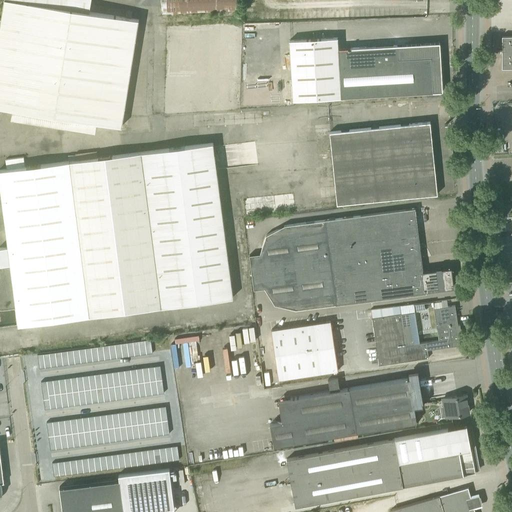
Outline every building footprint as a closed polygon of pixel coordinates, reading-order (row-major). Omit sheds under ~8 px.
[(0,106),(122,126),(139,20),(90,12),(91,0),(4,0),(0,28),(0,106)] [(162,0),(163,14),(237,11),(237,0),(162,0)] [(511,68),(511,36),(503,36),(503,68),(511,68)] [(338,49),(338,37),(289,40),(293,100),(341,98),(442,91),(440,42),(338,49)] [(330,132),(337,204),(437,194),(430,122),(330,132)] [(0,169),(0,179),(7,231),(1,232),(3,242),(8,241),(19,325),(233,297),(213,142),(0,169)] [(6,159),(7,169),(25,167),(24,157),(6,159)] [(369,240),(418,233),(415,209),(366,215),(369,240)] [(346,218),(349,242),(369,240),(366,215),(346,218)] [(346,218),(326,220),(329,245),(349,242),(346,218)] [(332,262),(329,245),(326,220),(306,223),(310,247),(312,265),(332,262)] [(290,250),(310,247),(306,223),(286,225),(290,250)] [(290,250),(286,225),(283,226),(266,235),(260,254),(262,254),(290,250)] [(424,273),(423,272),(418,233),(369,240),(374,279),(394,276),(424,273)] [(369,240),(349,242),(357,301),(377,299),(374,279),(369,240)] [(329,245),(332,262),(337,304),(357,301),(349,242),(329,245)] [(264,271),(312,265),(310,247),(290,250),(262,254),(260,254),(262,271),(264,271)] [(312,265),(314,282),(324,280),(327,305),(337,304),(332,262),(312,265)] [(304,283),(314,282),(312,265),(264,271),(262,271),(265,288),(274,304),(287,307),(284,286),(304,283)] [(453,286),(450,268),(423,272),(424,273),(426,290),(453,286)] [(424,273),(394,276),(397,296),(426,292),(426,290),(424,273)] [(394,276),(374,279),(377,299),(397,296),(394,276)] [(327,305),(324,280),(314,282),(304,283),(307,308),(327,305)] [(307,308),(304,283),(284,286),(287,307),(297,309),(307,308)] [(455,305),(434,308),(437,328),(441,328),(442,339),(426,342),(427,350),(463,344),(460,324),(458,324),(455,305)] [(371,310),(372,317),(376,341),(405,337),(402,313),(401,306),(371,310)] [(402,313),(405,337),(406,344),(419,343),(415,311),(402,313)] [(301,325),(303,342),(305,350),(334,345),(331,321),(301,325)] [(301,325),(271,330),(274,346),(303,342),(301,325)] [(376,341),(379,365),(429,358),(427,350),(426,342),(419,343),(406,344),(405,337),(376,341)] [(306,358),(305,350),(303,342),(274,346),(276,363),(306,358)] [(305,350),(306,358),(308,375),(338,370),(334,345),(305,350)] [(276,363),(279,379),(308,375),(306,358),(276,363)] [(270,423),(273,446),(417,422),(414,407),(423,406),(422,402),(423,402),(417,371),(408,373),(409,377),(291,398),(295,419),(270,423)] [(338,376),(328,378),(330,389),(340,387),(338,376)] [(466,394),(443,398),(446,417),(469,413),(466,394)] [(207,422),(206,413),(183,416),(184,424),(207,422)] [(286,459),(295,506),(475,472),(466,425),(393,437),(393,439),(286,459)] [(271,437),(250,441),(252,449),(273,444),(271,437)] [(123,511),(120,480),(60,487),(60,486),(62,511),(123,511)] [(475,511),(468,487),(439,495),(391,509),(392,511),(475,511)]
